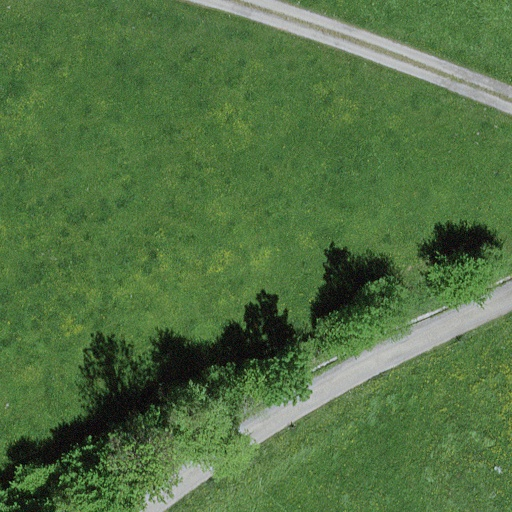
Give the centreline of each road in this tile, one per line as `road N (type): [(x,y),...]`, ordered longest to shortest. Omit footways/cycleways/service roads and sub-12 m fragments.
road 1 (track): [(133,511),(352,367),(511,294)]
road 2 (track): [(511,103),(227,0)]
